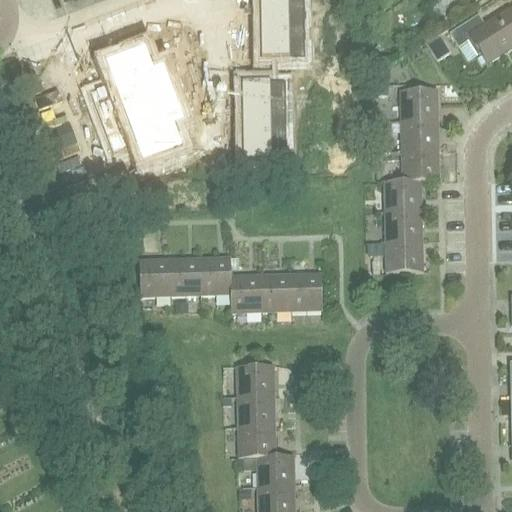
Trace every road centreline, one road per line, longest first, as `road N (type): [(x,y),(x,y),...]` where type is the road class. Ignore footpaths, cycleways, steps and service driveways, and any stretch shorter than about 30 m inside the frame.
road 1 (residential): [(476,325),(475,150),(488,126),(511,111)]
road 2 (residential): [(373,511),(356,489),(355,359),(363,339),(387,326)]
road 3 (residential): [(476,325),(484,489),(469,511)]
road 4 (residential): [(7,28),(40,31),(129,0)]
